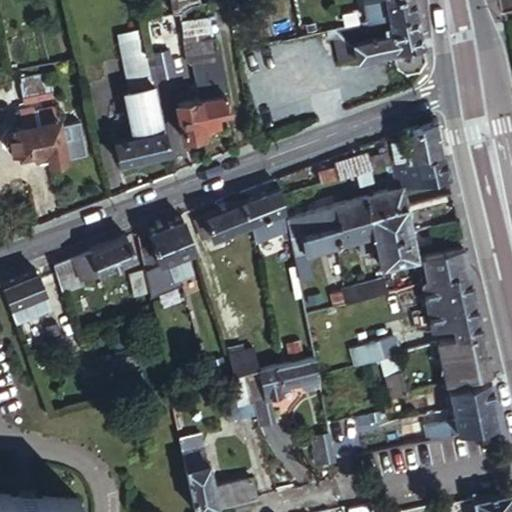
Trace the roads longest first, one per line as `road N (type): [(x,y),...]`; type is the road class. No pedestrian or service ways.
road 1 (unclassified): [(444,87),(0,258)]
road 2 (secondary): [(444,87),(511,366)]
